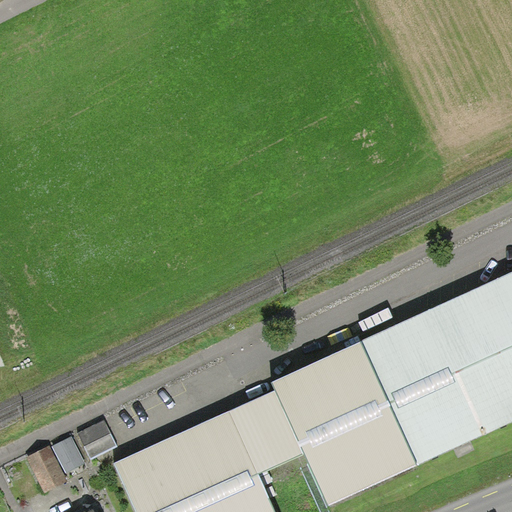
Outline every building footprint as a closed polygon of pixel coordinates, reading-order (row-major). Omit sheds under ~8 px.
[(511,274),(273,384),(330,508),(511,424),(511,274)] [(273,394),(114,465),(135,511),(275,511),(259,475),(301,457),(273,394)] [(105,420),(78,434),(91,460),(118,446),(105,420)] [(73,437),(53,447),(67,474),(87,464),(73,437)] [(49,446),(27,457),(45,493),(67,482),(49,446)]
